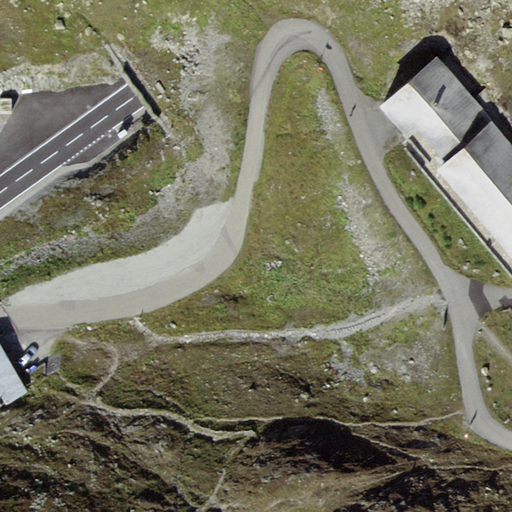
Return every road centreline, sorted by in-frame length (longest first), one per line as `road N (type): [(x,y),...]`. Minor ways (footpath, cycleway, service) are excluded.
road 1 (primary): [(140,90),(0,191)]
road 2 (primary): [(140,90),(268,0)]
